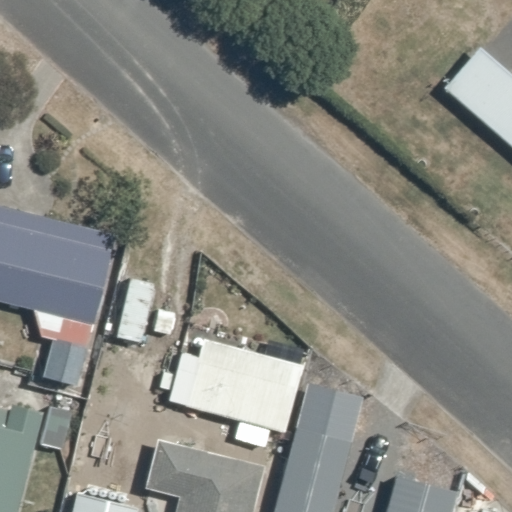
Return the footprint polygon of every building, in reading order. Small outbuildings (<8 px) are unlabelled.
[(511,73),(476,42),(440,84),(511,145),(511,73)] [(120,236),(0,210),(0,301),(56,313),(42,377),(88,386),(120,236)] [(394,475),(406,430),(363,397),(309,383),(293,444),(275,511),(454,511),(460,492),(399,476),(394,475)] [(0,511),(20,511),(47,414),(0,401),(0,511)] [(132,511),(151,430),(81,415),(67,475),(76,477),(68,511),(132,511)]
